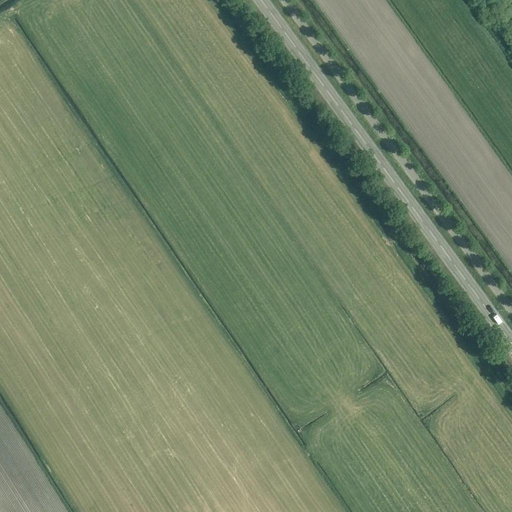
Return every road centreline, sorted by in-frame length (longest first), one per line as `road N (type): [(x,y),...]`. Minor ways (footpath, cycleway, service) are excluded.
road 1 (secondary): [(511,344),(260,0)]
road 2 (unclassified): [(511,311),(284,0)]
